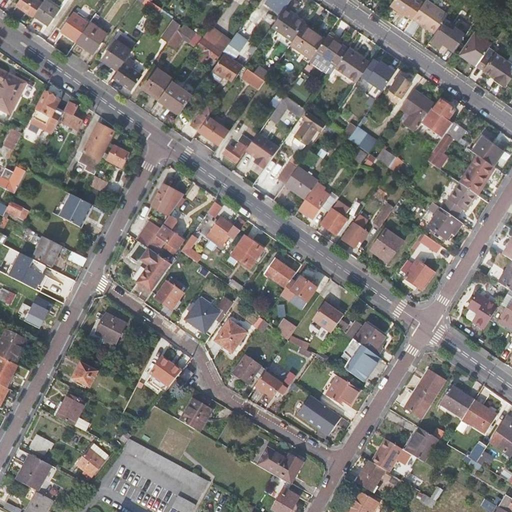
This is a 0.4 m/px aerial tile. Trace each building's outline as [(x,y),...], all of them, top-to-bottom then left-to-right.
[(21,0),(17,6),(34,16),(34,15),(45,0),(44,0),(39,0),(21,0)] [(45,0),(34,15),(49,25),(60,11),(45,0)] [(150,0),(137,0),(157,15),(162,8),(150,0)] [(285,7),(290,0),(266,0),(266,1),(282,12),(285,7)] [(421,0),(393,0),(391,4),(405,14),(413,19),(421,7),(425,2),(421,0)] [(435,17),(442,23),(446,18),(456,4),(449,0),(426,0),(425,2),(421,7),(430,14),(435,17)] [(293,12),(285,7),(282,12),(272,26),(293,40),(305,23),(292,13),(293,12)] [(61,31),(77,42),(89,25),(73,14),(61,31)] [(454,27),(465,35),(467,33),(446,18),(442,23),(452,30),(454,27)] [(163,38),(169,42),(181,25),(175,21),(163,38)] [(313,26),(306,21),(305,23),(293,40),(288,47),(309,62),(325,39),(311,28),(313,26)] [(89,25),(77,42),(94,53),(108,34),(91,22),(89,25)] [(443,43),(455,51),(465,35),(454,27),(452,30),(442,23),(431,40),(440,47),(443,43)] [(181,25),(169,42),(176,47),(183,38),(190,42),(195,35),(181,25)] [(460,53),(477,65),(477,64),(488,49),(492,43),(476,32),(460,53)] [(328,35),(325,39),(309,62),(306,65),(327,79),(336,67),(349,49),(328,35)] [(116,41),(131,52),(135,47),(119,36),(116,41)] [(230,46),(235,49),(242,39),(237,36),(230,46)] [(202,38),(184,65),(186,67),(188,65),(189,66),(195,58),(204,64),(209,57),(215,61),(221,52),(202,38)] [(242,39),(235,49),(242,53),(248,44),(242,39)] [(118,71),(128,57),(131,52),(116,41),(103,59),(118,71)] [(362,58),(349,49),(336,67),(357,82),(371,63),(363,57),(362,58)] [(488,49),(477,64),(485,69),(485,70),(496,78),(497,76),(507,83),(511,76),(511,63),(497,53),(496,54),(488,49)] [(118,71),(114,77),(131,90),(141,75),(131,68),(135,62),(128,57),(118,71)] [(224,57),(214,72),(225,79),(230,83),(241,68),(224,57)] [(383,89),(396,71),(382,61),(369,79),(383,89)] [(255,71),(266,78),(271,71),(260,65),(255,71)] [(144,88),(159,99),(172,81),(174,79),(158,68),(144,88)] [(0,94),(10,76),(0,70),(0,94)] [(259,84),(261,85),(264,82),(247,70),(242,77),(251,83),(252,81),(258,86),(259,84)] [(225,79),(214,72),(209,79),(220,87),(225,79)] [(402,96),(411,81),(401,73),(390,88),(402,96)] [(10,76),(0,94),(0,109),(10,115),(26,84),(10,76)] [(159,99),(180,114),(192,96),(172,81),(159,99)] [(432,109),(436,104),(415,90),(402,108),(411,115),(405,122),(417,131),(422,124),(432,109)] [(49,123),(55,127),(63,112),(56,108),(58,103),(53,101),(55,98),(46,93),(31,123),(41,128),(47,126),(49,123)] [(271,118),(278,123),(284,113),(295,120),(303,108),(284,96),(271,118)] [(191,124),(199,130),(209,116),(216,106),(207,101),(191,124)] [(77,107),(68,102),(63,112),(65,113),(61,122),(77,131),(82,121),(73,116),(77,107)] [(446,134),(453,124),(448,120),(454,111),(441,102),(435,111),(432,109),(422,124),(443,138),(446,134)] [(293,139),(293,142),(301,147),(305,146),(317,129),(319,131),(325,124),(306,111),(301,118),(305,122),(293,139)] [(209,116),(199,130),(220,144),(230,131),(209,116)] [(467,131),(454,122),(453,124),(446,134),(453,139),(459,143),(467,131)] [(94,177),(102,161),(100,160),(114,133),(98,125),(77,165),(84,169),(83,171),(94,177)] [(12,128),(3,146),(10,150),(13,152),(22,134),(12,128)] [(325,144),(334,132),(327,128),(319,139),(325,144)] [(254,163),(264,170),(279,148),(258,134),(246,151),(257,158),(254,163)] [(453,139),(446,134),(443,138),(428,160),(441,169),(449,157),(444,153),(453,139)] [(367,135),(359,146),(370,154),(378,143),(367,135)] [(483,159),(497,169),(509,151),(498,144),(495,148),(476,135),(466,148),(480,158),(483,159)] [(301,147),(293,142),(288,149),(296,155),(301,147)] [(236,149),(231,146),(229,145),(223,154),(236,163),(247,147),(240,143),(238,146),(236,149)] [(111,155),(106,153),(104,158),(122,167),(129,154),(115,147),(111,155)] [(377,159),(390,168),(397,159),(384,150),(377,159)] [(397,159),(390,168),(395,171),(402,161),(398,158),(397,159)] [(465,186),(483,159),(480,158),(462,184),(465,186)] [(476,194),(479,195),(497,169),(483,159),(465,186),(476,194)] [(0,178),(0,187),(14,194),(25,173),(17,168),(9,183),(0,178)] [(297,168),(285,184),(307,199),(318,183),(297,168)] [(479,195),(481,197),(499,171),(497,169),(479,195)] [(91,186),(105,191),(109,181),(96,175),(91,186)] [(458,181),(441,207),(455,217),(462,208),(465,210),(476,194),(465,186),(462,184),(458,181)] [(307,199),(300,209),(313,218),(321,207),(328,213),(338,200),(323,190),(325,188),(318,183),(307,199)] [(187,195),(179,191),(166,184),(155,206),(168,212),(168,211),(174,214),(187,195)] [(91,205),(70,194),(58,216),(79,227),(91,205)] [(24,208),(11,202),(8,208),(6,212),(12,215),(14,212),(21,215),(24,208)] [(350,210),(339,202),(333,210),(322,225),(337,235),(347,220),(344,218),(350,210)] [(223,207),(217,203),(210,213),(216,218),(223,207)] [(381,227),(392,211),(394,208),(388,203),(374,223),(381,227)] [(428,226),(446,240),(459,221),(455,217),(441,207),(428,226)] [(28,211),(24,208),(21,215),(14,212),(12,215),(23,221),(28,211)] [(176,221),(171,217),(162,230),(158,236),(150,247),(159,253),(167,242),(172,245),(168,250),(175,255),(179,249),(180,250),(186,242),(169,230),(176,221)] [(369,222),(360,217),(343,240),(355,248),(362,239),(364,241),(369,234),(363,230),(369,222)] [(236,240),(243,231),(242,230),(247,223),(243,220),(237,227),(223,218),(213,233),(225,242),(229,236),(236,240)] [(449,241),(462,222),(459,221),(446,240),(449,241)] [(152,223),(147,229),(158,236),(162,230),(152,223)] [(147,229),(139,241),(142,244),(149,248),(150,247),(158,236),(147,229)] [(404,243),(387,231),(372,252),(389,264),(404,243)] [(252,270),(265,250),(247,237),(233,257),(252,270)] [(445,258),(449,251),(432,239),(428,246),(445,258)] [(63,255),(66,249),(50,241),(39,261),(51,267),(58,252),(63,255)] [(183,252),(188,255),(194,245),(190,242),(183,252)] [(138,284),(153,295),(174,265),(149,248),(142,244),(136,252),(146,258),(143,261),(150,266),(138,284)] [(82,267),(86,259),(73,252),(69,260),(82,267)] [(288,288),(298,274),(277,259),(267,273),(288,288)] [(405,278),(415,285),(423,291),(434,274),(417,261),(405,278)] [(511,262),(504,275),(494,268),(488,276),(511,290),(511,262)] [(303,309),(318,288),(303,278),(293,291),(298,295),(293,302),(303,309)] [(412,289),(415,285),(405,278),(403,282),(412,289)] [(177,311),(188,295),(169,282),(158,298),(177,311)] [(474,323),(485,330),(499,307),(478,294),(471,305),(481,312),(479,315),(474,323)] [(511,294),(504,307),(506,308),(498,320),(506,326),(508,324),(511,326),(511,294)] [(208,334),(222,313),(201,298),(187,319),(208,334)] [(333,333),(346,311),(326,299),(312,321),(333,333)] [(25,321),(40,328),(51,307),(47,305),(46,307),(34,301),(25,321)] [(469,308),(479,315),(481,312),(471,305),(469,308)] [(129,326),(110,316),(106,324),(100,321),(92,339),(117,351),(129,326)] [(234,353),(248,333),(231,321),(217,342),(234,353)] [(293,337),(298,329),(292,324),(283,336),(290,341),(293,337)] [(356,341),(381,358),(387,349),(382,345),(386,338),(367,325),(356,341)] [(9,326),(0,344),(0,357),(15,365),(20,358),(24,360),(35,339),(9,326)] [(312,346),(293,337),(290,341),(310,351),(312,346)] [(365,382),(381,358),(356,341),(354,340),(348,350),(357,356),(348,370),(365,382)] [(320,360),(325,363),(329,358),(320,352),(317,357),(320,360)] [(265,377),(266,374),(268,372),(246,356),(234,372),(252,385),(260,374),(265,377)] [(15,365),(0,357),(0,385),(6,389),(17,366),(15,365)] [(171,388),(183,373),(164,359),(152,376),(171,388)] [(76,379),(92,387),(100,372),(83,364),(76,379)] [(407,407),(425,418),(433,405),(431,404),(446,379),(431,369),(416,393),(407,407)] [(290,384),(296,374),(291,371),(285,381),(290,384)] [(189,383),(193,377),(187,373),(183,378),(189,383)] [(328,391),(338,376),(333,373),(323,388),(328,391)] [(265,377),(257,388),(273,399),(278,392),(283,395),(287,389),(266,374),(265,377)] [(360,391),(338,376),(328,391),(326,395),(339,403),(341,401),(350,407),(360,391)] [(0,385),(0,406),(9,390),(6,389),(0,385)] [(440,406),(463,422),(464,419),(476,401),(453,386),(440,406)] [(59,409),(78,419),(89,396),(73,388),(69,397),(65,396),(59,409)] [(407,407),(416,393),(411,390),(402,405),(407,407)] [(335,432),(344,418),(312,396),(300,415),(321,429),(324,425),(335,432)] [(182,422),(202,434),(214,412),(194,401),(182,422)] [(499,415),(476,401),(464,419),(488,433),(499,415)] [(511,423),(506,420),(490,446),(511,460),(511,457),(511,423)] [(332,436),(335,432),(324,425),(321,429),(332,436)] [(438,438),(419,427),(406,449),(424,460),(438,438)] [(435,435),(443,440),(445,438),(442,436),(444,433),(438,429),(435,435)] [(32,448),(46,455),(52,443),(38,436),(32,448)] [(211,481),(132,438),(126,450),(205,493),(211,481)] [(373,463),(387,471),(391,473),(406,449),(389,439),(379,456),(377,455),(373,463)] [(482,443),(472,459),(479,463),(489,447),(482,443)] [(93,449),(107,460),(110,456),(97,444),(93,449)] [(269,448),(258,467),(275,476),(291,486),(303,463),(290,456),(288,459),(269,448)] [(94,477),(107,460),(93,449),(80,466),(94,477)] [(26,470),(34,456),(31,454),(24,469),(26,470)] [(39,492),(53,466),(34,456),(26,470),(24,469),(18,481),(34,489),(39,492)] [(472,459),(471,458),(470,460),(480,467),(482,465),(479,463),(472,459)] [(357,484),(373,494),(387,471),(373,463),(371,462),(357,484)] [(34,502),(39,492),(34,489),(28,499),(34,502)] [(274,511),(293,511),(301,499),(285,490),(274,511)] [(29,511),(49,511),(55,500),(39,492),(34,502),(29,511)] [(349,511),(376,511),(380,504),(361,493),(349,511)] [(438,501),(425,494),(421,500),(434,508),(438,501)] [(499,506),(508,511),(511,511),(511,497),(506,494),(499,506)] [(180,511),(194,511),(197,506),(179,497),(173,508),(180,511)] [(508,511),(499,506),(485,498),(481,504),(492,511),(491,511),(508,511)]
